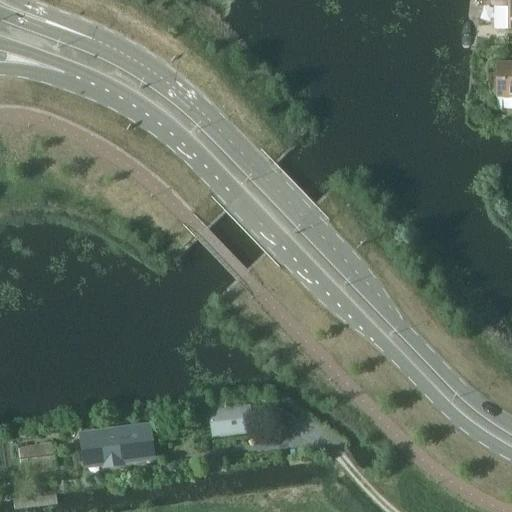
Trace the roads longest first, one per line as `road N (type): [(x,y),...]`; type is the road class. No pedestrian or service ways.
road 1 (tertiary): [(511,429),(442,370),(261,171),(161,76),(62,26)]
road 2 (tertiary): [(58,68),(158,121),(435,398),(511,459)]
